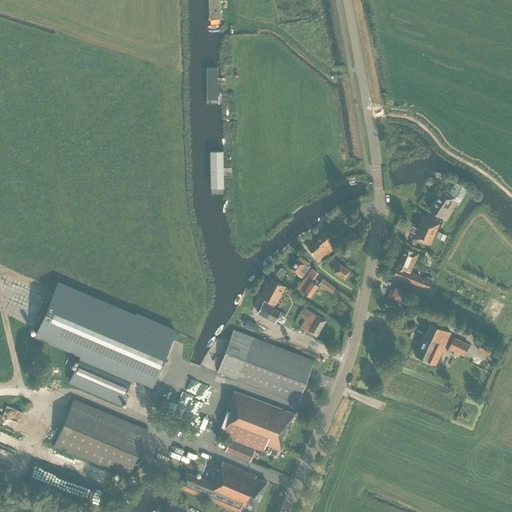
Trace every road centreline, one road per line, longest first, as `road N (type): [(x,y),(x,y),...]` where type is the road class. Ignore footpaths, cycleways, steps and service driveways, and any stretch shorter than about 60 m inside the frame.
road 1 (tertiary): [(287,511),(350,361),(377,232),(377,172),(347,0)]
road 2 (track): [(66,390),(51,404),(22,391),(0,295)]
